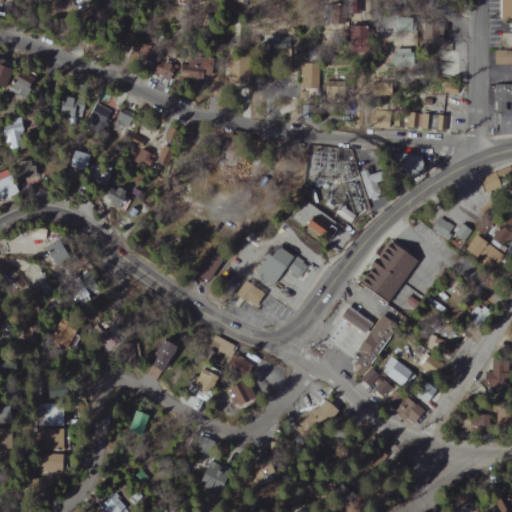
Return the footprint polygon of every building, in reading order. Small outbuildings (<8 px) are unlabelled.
[(511,0),(495,0),(496,17),(511,16),(511,0)] [(506,54),(491,55),(492,64),(511,63),(511,55),(506,56),(506,54)] [(194,64),(194,74),(213,74),(213,64),(194,64)] [(299,85),(315,89),(320,72),(304,67),(299,85)] [(8,92),(26,98),(33,78),(15,72),(8,92)] [(455,86),(443,84),(441,92),(454,94),(455,86)] [(511,92),(511,84),(492,84),(492,111),(505,112),(505,102),(511,102),(511,92)] [(59,114),(81,120),(85,105),(63,99),(59,114)] [(110,109),(91,107),(88,127),(107,130),(110,109)] [(387,128),(387,115),(375,115),(374,128),(387,128)] [(7,149),(24,147),(21,124),(4,126),(7,149)] [(136,168),(155,168),(154,152),(136,153),(136,168)] [(321,162),(321,152),(304,152),(303,172),(327,173),(328,162),(321,162)] [(419,154),(389,152),(388,176),(418,177),(419,154)] [(85,169),(85,154),(68,154),(68,168),(85,169)] [(111,173),(90,165),(85,179),(105,187),(111,173)] [(0,197),(16,193),(10,172),(0,175),(0,197)] [(122,214),(133,197),(113,183),(101,200),(122,214)] [(511,203),(504,201),(490,243),(498,245),(499,241),(509,244),(511,235),(511,203)] [(453,227),(434,217),(427,230),(446,240),(453,227)] [(467,230),(457,224),(450,236),(460,243),(467,230)] [(481,243),(470,234),(459,249),(469,257),(481,243)] [(413,262),(382,240),(352,285),(384,306),(413,262)] [(35,256),(64,257),(65,244),(36,243),(35,256)] [(497,254),(482,243),(474,253),(488,265),(497,254)] [(252,276),(271,285),(277,270),(297,279),(305,261),(266,244),(252,276)] [(77,269),(79,302),(97,301),(96,269),(77,269)] [(255,305),(260,289),(239,282),(234,298),(255,305)] [(357,334),(365,323),(341,306),(333,317),(357,334)] [(363,366),(381,340),(376,337),(386,323),(376,315),(349,352),(356,357),(352,363),(357,367),(354,371),(359,376),(356,380),(368,388),(367,389),(381,398),(390,385),(363,366)] [(179,344),(163,337),(148,368),(164,375),(179,344)] [(235,345),(213,337),(209,349),(222,354),(217,365),(247,376),(252,363),(231,355),(235,345)] [(432,365),(426,363),(427,361),(420,358),(416,369),(428,374),(432,365)] [(397,384),(407,372),(392,359),(381,372),(397,384)] [(215,375),(198,369),(191,392),(208,397),(215,375)] [(412,391),(425,402),(432,393),(420,382),(412,391)] [(423,408),(400,396),(398,400),(388,394),(381,407),(414,425),(423,408)] [(296,424),(306,433),(318,420),(324,426),(337,411),(321,396),(296,424)] [(61,427),(61,407),(40,407),(39,426),(61,427)] [(510,424),(510,410),(489,410),(490,425),(510,424)] [(224,491),(226,475),(219,475),(221,464),(203,462),(200,488),(224,491)] [(247,469),(252,485),(270,479),(264,463),(247,469)] [(119,511),(125,507),(112,493),(99,505),(104,511),(119,511)]
